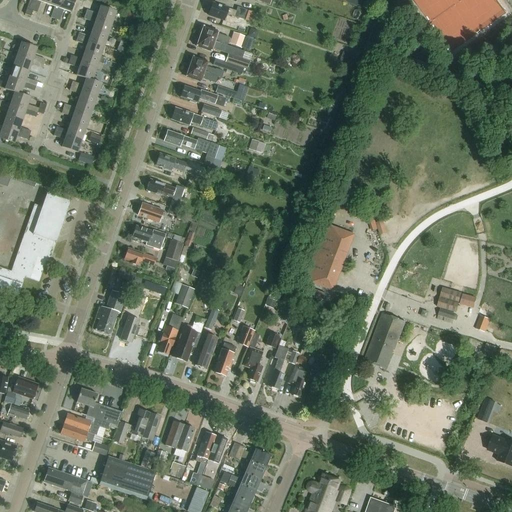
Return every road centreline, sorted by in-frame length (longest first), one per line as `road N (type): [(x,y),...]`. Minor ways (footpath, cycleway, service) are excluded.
road 1 (residential): [(62,361),(187,0)]
road 2 (tertiary): [(62,361),(304,437)]
road 3 (tertiary): [(304,437),(511,511)]
road 4 (residential): [(10,511),(62,361)]
